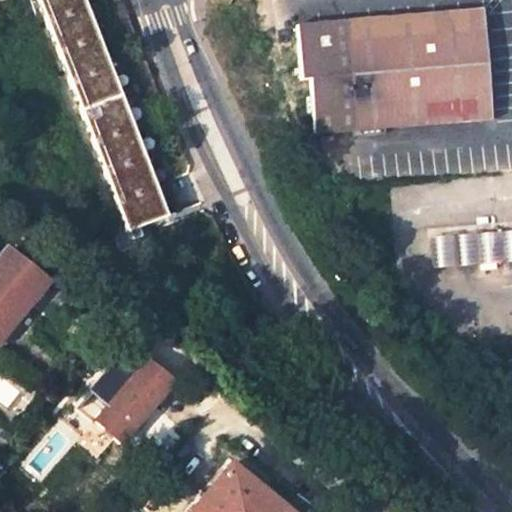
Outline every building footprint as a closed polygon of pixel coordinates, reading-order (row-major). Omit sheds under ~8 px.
[(167,216),(82,0),(38,0),(128,230),(167,216)] [(491,121),(480,9),(294,24),(298,80),(307,80),(311,133),(491,121)] [(511,231),(500,232),(502,261),(511,259),(511,231)] [(500,232),(476,234),(478,263),(502,261),(500,232)] [(476,234),(452,236),(454,265),(478,263),(476,234)] [(452,236),(429,238),(430,267),(454,265),(452,236)] [(5,246),(0,252),(0,338),(47,279),(5,246)] [(104,411),(146,359),(145,358),(150,351),(131,335),(83,394),(104,411)] [(104,411),(92,426),(116,446),(171,379),(146,359),(104,411)] [(296,511),(222,462),(186,511),(296,511)]
